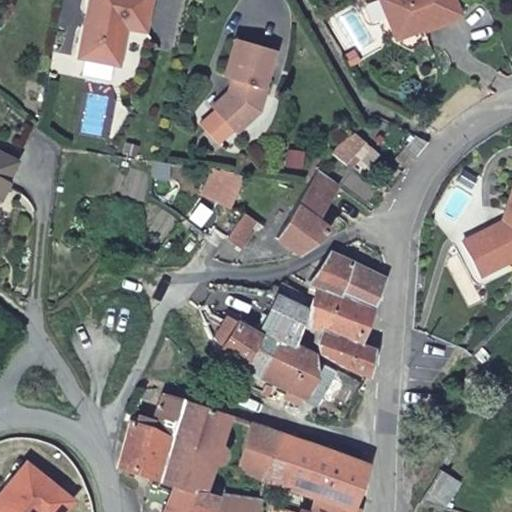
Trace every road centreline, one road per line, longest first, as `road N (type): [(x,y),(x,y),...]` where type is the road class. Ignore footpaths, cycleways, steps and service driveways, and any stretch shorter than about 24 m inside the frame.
road 1 (residential): [(375,511),(392,403),(402,230),(442,151),(511,103)]
road 2 (residential): [(116,511),(85,441),(57,422),(0,421)]
